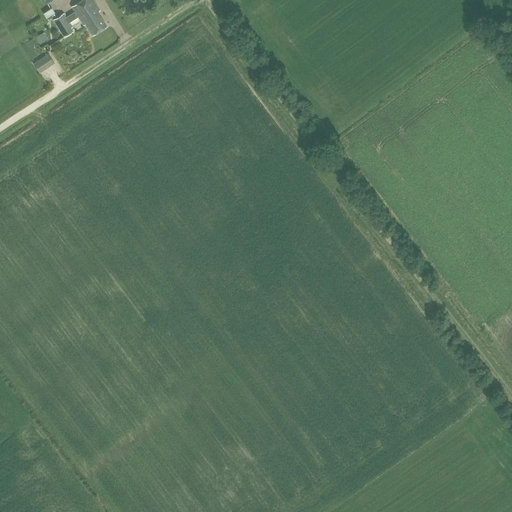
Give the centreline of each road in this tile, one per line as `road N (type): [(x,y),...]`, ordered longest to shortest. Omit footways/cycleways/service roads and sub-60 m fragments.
road 1 (track): [(208,0),(511,399)]
road 2 (track): [(194,0),(0,128)]
